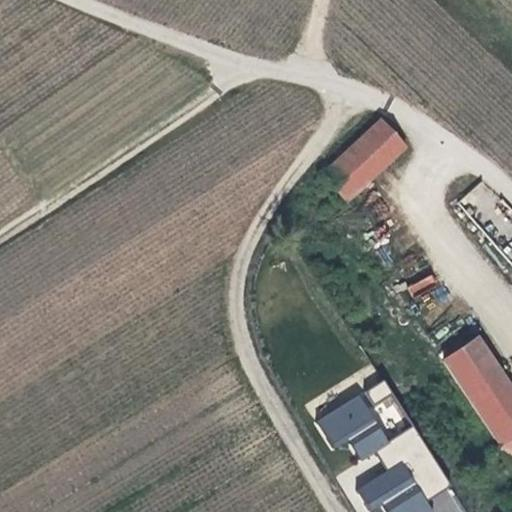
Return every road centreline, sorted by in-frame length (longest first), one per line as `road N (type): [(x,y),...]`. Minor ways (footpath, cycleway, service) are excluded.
road 1 (unclassified): [(511,186),(406,106),(365,87),(315,68),(267,69),(88,0)]
road 2 (track): [(267,69),(0,243)]
